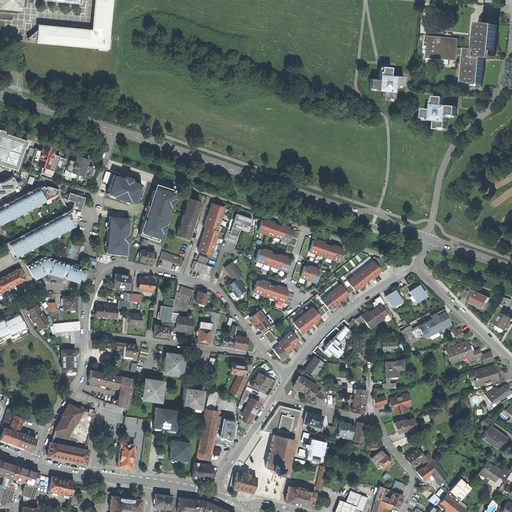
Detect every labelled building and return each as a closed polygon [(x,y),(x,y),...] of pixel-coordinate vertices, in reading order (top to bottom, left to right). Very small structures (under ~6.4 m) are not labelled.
[(17,14),(17,10),(18,10),(18,11),(20,11),(22,9),(22,7),(21,7),(25,7),(26,2),(33,3),(33,0),(0,0),(0,19),(12,21),(12,13),(17,14)] [(93,0),(90,29),(37,24),(36,30),(27,38),(27,39),(35,40),(35,42),(97,48),(97,50),(105,51),(106,49),(107,49),(107,48),(109,48),(110,39),(108,39),(111,0),(93,0)] [(460,39),(429,36),(427,58),(457,61),(458,55),(468,56),(466,83),(483,85),(483,84),(485,58),(495,59),(498,25),(481,23),(478,50),(474,49),(469,49),(459,48),(460,39)] [(374,90),(382,90),(381,99),(387,99),(387,98),(393,98),(394,86),(396,86),(397,85),(402,85),(403,76),(390,75),(390,67),(381,66),(380,71),(379,71),(378,79),(370,78),(369,88),(374,88),(374,90)] [(428,121),(437,121),(436,129),(441,130),(442,128),(447,129),(448,117),(451,117),(451,116),(456,116),(457,107),(444,106),(445,98),(435,97),(435,102),(433,101),(432,110),(424,109),(423,118),(428,119),(428,121)] [(10,168),(16,170),(24,148),(23,148),(23,146),(25,147),(27,141),(0,131),(0,164),(0,165),(1,162),(11,165),(10,168)] [(42,167),(48,146),(43,144),(41,150),(35,148),(30,163),(34,164),(35,167),(38,165),(42,167)] [(55,148),(48,146),(42,167),(53,171),(58,156),(53,154),(55,148)] [(82,158),(76,156),(74,161),(69,159),(65,170),(63,174),(68,176),(70,171),(71,172),(77,174),(82,158)] [(88,160),(82,158),(77,174),(83,176),(89,178),(92,167),(86,165),(88,160)] [(0,166),(0,187),(4,185),(5,186),(12,182),(13,179),(12,178),(14,171),(0,166)] [(107,178),(106,185),(113,187),(115,179),(107,178)] [(135,183),(119,178),(115,189),(131,194),(135,183)] [(59,187),(49,184),(45,186),(44,184),(40,185),(39,184),(0,204),(0,220),(56,193),(56,192),(58,192),(59,187)] [(147,208),(165,213),(173,191),(154,185),(147,208)] [(14,254),(73,224),(76,225),(83,202),(85,201),(84,199),(85,195),(70,190),(67,197),(74,199),(74,200),(73,206),(7,241),(14,254)] [(199,201),(188,198),(185,206),(186,207),(184,215),(182,214),(179,222),(181,223),(179,229),(177,229),(176,234),(187,238),(199,201)] [(222,213),(224,207),(211,203),(209,209),(222,213)] [(165,213),(147,208),(141,229),(159,235),(165,213)] [(222,213),(209,209),(207,215),(220,219),(222,213)] [(226,240),(237,243),(243,223),(250,226),(253,217),(235,212),(226,240)] [(116,226),(118,226),(120,220),(119,220),(120,217),(114,215),(107,234),(113,235),(116,226)] [(218,225),(220,219),(207,215),(205,221),(218,225)] [(269,220),(266,219),(265,221),(261,220),(257,231),(265,234),(269,220)] [(273,224),(273,222),(269,220),(265,234),(273,236),(276,225),(273,224)] [(218,225),(205,221),(203,227),(205,228),(216,231),(218,225)] [(285,226),(281,224),(281,226),(276,225),(273,236),(280,239),(285,226)] [(114,245),(119,246),(119,247),(120,248),(122,242),(126,230),(118,226),(116,226),(113,235),(117,237),(114,245)] [(288,229),(289,227),(285,226),(280,239),(288,241),(289,240),(290,236),(291,233),(292,230),(288,229)] [(126,230),(122,242),(127,243),(132,229),(127,227),(126,230)] [(218,232),(216,231),(205,228),(203,233),(216,238),(218,232)] [(216,238),(203,233),(201,239),(214,244),(216,238)] [(77,238),(71,236),(66,249),(73,251),(77,238)] [(212,250),(214,244),(201,239),(199,245),(212,250)] [(320,241),(316,239),(316,241),(312,240),(311,242),(309,246),(308,249),(308,251),(316,254),(320,241)] [(323,244),(324,242),(320,241),(316,254),(323,256),(327,245),(323,244)] [(114,245),(104,243),(102,254),(116,258),(119,247),(119,246),(114,245)] [(212,250),(199,245),(197,251),(210,255),(212,250)] [(336,246),(332,245),(331,246),(327,245),(323,256),(331,259),(336,246)] [(339,249),(339,247),(336,246),(331,259),(339,262),(340,260),(342,254),(343,250),(339,249)] [(267,250),(263,249),(262,250),(258,249),(254,260),(262,263),(267,250)] [(139,259),(138,260),(152,263),(154,252),(141,250),(140,251),(139,259)] [(270,253),(270,251),(267,250),(262,263),(270,266),(274,254),(270,253)] [(181,258),(161,251),(159,259),(178,265),(181,258)] [(62,259),(46,254),(27,263),(33,275),(35,274),(36,276),(45,271),(44,270),(46,269),(46,271),(48,270),(48,269),(50,269),(49,270),(58,273),(60,274),(62,273),(65,274),(66,276),(76,279),(78,279),(79,277),(91,281),(96,267),(88,265),(87,268),(82,267),(83,266),(69,261),(69,263),(65,262),(66,260),(62,259)] [(282,255),(278,254),(278,256),(274,254),(270,266),(278,268),(282,255)] [(83,255),(81,261),(94,266),(96,259),(83,255)] [(285,258),(286,256),(282,255),(278,268),(285,271),(289,259),(285,258)] [(365,265),(374,276),(377,274),(376,273),(379,270),(377,267),(375,264),(372,260),(365,265)] [(232,278),(234,281),(241,275),(231,262),(224,268),(231,278),(232,278)] [(311,266),(308,265),(307,267),(303,266),(301,270),(300,273),(299,277),(307,280),(311,266)] [(371,279),(374,276),(365,265),(359,270),(366,280),(370,277),(371,279)] [(25,277),(20,266),(6,273),(0,276),(0,290),(12,284),(25,277)] [(314,269),(315,268),(311,266),(307,280),(315,282),(319,271),(314,269)] [(361,286),(364,284),(363,282),(366,280),(359,270),(352,275),(361,286)] [(114,274),(113,286),(127,288),(129,276),(114,274)] [(361,286),(352,275),(346,280),(349,284),(353,290),(354,290),(357,287),(358,289),(361,286)] [(139,277),(137,289),(152,291),(154,279),(139,277)] [(232,278),(231,278),(223,284),(235,299),(243,293),(239,288),(237,285),(238,284),(236,281),(235,282),(234,281),(232,278)] [(265,281),(261,279),(260,281),(256,280),(252,292),(260,294),(265,281)] [(268,284),(268,282),(265,281),(260,294),(268,297),(272,285),(268,284)] [(341,300),(345,298),(343,296),(347,294),(343,289),(339,284),(333,289),(340,299),(341,300)] [(407,285),(401,289),(405,296),(411,292),(417,303),(428,296),(421,284),(410,291),(407,285)] [(280,286),(276,285),(276,287),(272,285),(268,297),(275,299),(280,286)] [(191,297),(192,294),(193,290),(180,286),(178,293),(191,297)] [(283,289),(284,287),(280,286),(275,299),(283,302),(284,299),(285,296),(287,292),(287,290),(283,289)] [(338,303),(337,301),(340,299),(333,289),(326,294),(335,305),(338,303)] [(397,289),(386,296),(393,308),(404,301),(397,289)] [(465,290),(461,296),(469,300),(472,293),(465,290)] [(194,302),(203,305),(207,294),(197,291),(196,295),(194,302)] [(476,291),(471,303),(475,305),(476,303),(484,307),(486,302),(488,303),(490,298),(476,291)] [(76,293),(64,294),(65,307),(76,306),(76,297),(76,293)] [(131,294),(130,301),(132,301),(140,302),(141,294),(131,294)] [(335,305),(326,294),(320,299),(324,304),(327,309),(331,306),(332,308),(335,305)] [(379,304),(380,305),(382,304),(384,302),(379,296),(373,300),(377,306),(379,304)] [(511,299),(503,297),(501,303),(508,306),(511,299)] [(163,306),(172,307),(173,299),(164,298),(163,306)] [(56,299),(50,300),(50,304),(48,304),(49,309),(50,308),(57,308),(56,299)] [(31,313),(30,314),(33,320),(35,319),(39,326),(49,319),(37,301),(27,307),(31,313)] [(367,313),(373,322),(377,319),(378,320),(382,317),(385,322),(390,319),(380,305),(379,304),(377,306),(367,313)] [(96,305),(95,315),(105,316),(106,306),(96,305)] [(162,319),(161,323),(169,324),(170,321),(171,313),(172,307),(163,306),(160,305),(158,318),(162,319)] [(106,306),(105,316),(116,317),(117,307),(106,306)] [(319,317),(315,311),(312,307),(305,312),(313,322),(314,323),(317,321),(316,319),(319,317)] [(251,321),(250,322),(252,325),(264,317),(259,310),(256,312),(251,316),(249,317),(251,321)] [(365,327),(367,326),(368,328),(374,324),(373,322),(367,313),(366,311),(354,320),(363,328),(365,327)] [(219,313),(213,312),(212,315),(211,323),(212,324),(212,326),(216,326),(216,324),(217,325),(219,313)] [(313,322),(305,312),(299,317),(307,328),(310,326),(309,324),(313,322)] [(5,319),(2,321),(8,333),(9,335),(14,333),(20,330),(24,328),(17,313),(16,313),(16,314),(10,317),(9,315),(4,317),(5,319)] [(128,313),(127,323),(139,324),(140,314),(128,313)] [(503,332),(505,329),(506,330),(508,327),(509,328),(511,324),(510,323),(511,320),(511,318),(503,313),(496,324),(498,325),(496,328),(503,332)] [(419,325),(424,335),(441,326),(443,328),(451,324),(445,314),(438,318),(437,316),(419,325)] [(176,322),(175,328),(175,329),(184,330),(184,331),(191,332),(193,318),(177,316),(176,316),(176,322)] [(264,317),(252,325),(254,328),(256,327),(259,330),(260,330),(266,325),(268,323),(264,317)] [(307,328),(299,317),(292,322),(298,330),(299,332),(303,329),(304,331),(307,328)] [(58,330),(57,329),(71,327),(72,340),(80,339),(79,326),(80,326),(80,318),(54,321),(54,323),(51,324),(54,331),(58,330)] [(366,329),(365,327),(363,328),(354,320),(353,318),(348,323),(359,333),(366,329)] [(210,322),(198,321),(196,340),(207,342),(210,322)] [(154,324),(153,335),(170,337),(171,324),(169,324),(161,323),(161,325),(154,324)] [(232,345),(233,336),(235,326),(232,325),(229,336),(223,335),(220,343),(232,345)] [(405,332),(411,342),(424,335),(419,325),(405,332)] [(348,339),(351,332),(344,326),(339,331),(330,341),(330,340),(324,347),(325,347),(322,351),(329,356),(331,353),(336,357),(342,351),(335,345),(344,335),(348,339)] [(404,329),(400,331),(409,348),(413,346),(411,342),(405,332),(404,329)] [(297,341),(296,340),(292,334),(290,331),(283,336),(284,337),(291,347),(295,345),(293,343),(297,341)] [(271,333),(265,337),(270,343),(275,339),(271,333)] [(232,345),(245,347),(246,338),(233,336),(232,345)] [(288,350),(291,347),(284,337),(278,342),(279,344),(286,354),(289,351),(288,350)] [(363,339),(353,339),(353,351),(363,351),(363,339)] [(467,341),(445,350),(447,355),(449,354),(452,360),(465,355),(467,361),(474,358),(471,352),(467,341)] [(124,343),(115,342),(115,347),(119,348),(118,352),(117,352),(117,354),(122,355),(124,343)] [(396,342),(381,342),(381,348),(389,348),(390,353),(393,353),(392,348),(396,348),(396,342)] [(136,345),(124,343),(122,355),(122,356),(131,358),(131,356),(134,357),(136,345)] [(286,354),(279,344),(272,349),(279,358),(283,356),(284,357),(287,355),(286,354)] [(75,347),(62,347),(63,368),(68,368),(68,372),(69,373),(75,373),(76,372),(77,367),(76,366),(75,347)] [(471,352),(474,358),(481,355),(481,354),(478,349),(471,352)] [(481,354),(481,355),(484,363),(493,360),(489,351),(481,354)] [(202,354),(195,352),(192,365),(199,366),(202,354)] [(166,357),(164,357),(162,368),(164,368),(164,371),(167,372),(167,374),(181,375),(184,354),(170,353),(169,354),(166,354),(166,357)] [(216,357),(209,355),(206,371),(213,372),(216,357)] [(313,357),(304,369),(313,375),(322,363),(313,357)] [(402,367),(401,360),(384,361),(385,383),(389,383),(388,376),(395,376),(395,368),(402,367)] [(246,363),(232,361),(229,373),(239,375),(240,375),(243,376),(243,375),(246,363)] [(475,379),(473,380),(475,386),(492,381),(497,379),(495,372),(493,365),(473,371),(475,377),(474,377),(475,379)] [(90,369),(87,381),(115,388),(116,384),(118,376),(90,369)] [(499,371),(495,372),(497,379),(492,381),(493,385),(502,381),(499,371)] [(263,376),(258,373),(254,380),(265,385),(266,386),(270,379),(263,376)] [(240,375),(239,375),(232,389),(233,389),(233,390),(230,389),(228,392),(231,393),(230,395),(233,396),(234,394),(238,396),(247,377),(243,375),(243,376),(240,375)] [(111,403),(127,408),(133,379),(120,376),(118,376),(116,384),(124,386),(123,388),(119,387),(117,400),(112,399),(111,403)] [(298,376),(292,387),(297,389),(297,390),(304,394),(311,383),(298,376)] [(145,381),(143,381),(141,396),(143,396),(143,399),(157,401),(158,398),(160,398),(162,383),(160,383),(160,380),(145,378),(145,381)] [(265,385),(254,380),(253,379),(250,386),(262,392),(265,385)] [(316,401),(320,395),(317,391),(314,389),(316,385),(311,383),(304,394),(303,395),(309,398),(309,397),(316,401)] [(329,383),(328,390),(345,392),(346,386),(329,383)] [(493,389),(484,394),(490,403),(497,399),(498,400),(505,396),(510,392),(510,391),(505,384),(494,391),(493,389)] [(203,390),(183,387),(182,399),(183,399),(182,406),(198,408),(199,401),(201,401),(203,390)] [(354,389),(353,389),(352,392),(354,392),(353,399),(364,401),(366,390),(354,388),(354,389)] [(217,392),(209,389),(205,409),(213,410),(217,392)] [(408,396),(406,397),(405,393),(389,398),(389,400),(388,400),(388,401),(388,402),(387,404),(388,405),(390,406),(391,406),(392,409),(393,409),(394,413),(405,409),(404,406),(408,404),(407,401),(409,401),(409,400),(409,399),(409,398),(409,397),(408,396)] [(383,395),(374,398),(376,405),(385,403),(383,395)] [(259,402),(250,397),(240,414),(249,419),(259,402)] [(362,413),(364,401),(353,399),(350,411),(362,413)] [(49,441),(46,455),(85,463),(86,460),(88,449),(85,449),(94,412),(81,408),(78,408),(75,408),(69,404),(54,429),(51,442),(49,441)] [(300,410),(278,405),(260,430),(272,433),(278,435),(271,434),(263,467),(269,469),(269,472),(278,474),(279,471),(285,473),(294,439),(286,438),(286,437),(293,439),(300,410)] [(4,424),(18,430),(25,412),(7,406),(1,424),(4,425),(4,424)] [(155,408),(152,427),(175,430),(178,411),(155,408)] [(204,408),(196,453),(195,453),(193,462),(194,462),(190,476),(208,479),(210,464),(206,464),(206,459),(208,460),(211,444),(215,444),(221,445),(223,437),(219,436),(221,423),(219,423),(220,416),(216,416),(217,411),(213,410),(205,409),(204,408)] [(321,415),(306,411),(303,422),(311,425),(318,427),(319,425),(321,415)] [(222,418),(221,423),(219,436),(223,437),(230,438),(234,421),(227,419),(228,418),(223,417),(223,419),(222,418)] [(486,417),(480,421),(487,426),(488,425),(491,427),(494,422),(486,417)] [(414,426),(412,419),(408,421),(408,422),(406,423),(404,419),(392,423),(396,433),(414,426)] [(366,422),(356,420),(353,440),(362,442),(366,422)] [(336,433),(344,435),(344,438),(350,439),(352,425),(349,424),(349,423),(339,421),(336,433)] [(4,425),(0,436),(32,448),(36,436),(18,430),(4,424),(4,425)] [(484,432),(481,437),(492,445),(497,438),(502,441),(506,437),(491,427),(488,425),(487,426),(484,432)] [(308,445),(307,445),(305,454),(321,458),(325,441),(309,437),(309,438),(308,445)] [(170,449),(169,459),(186,461),(187,451),(189,451),(190,442),(170,439),(169,449),(170,449)] [(133,444),(119,442),(116,466),(130,468),(133,444)] [(404,457),(411,465),(419,459),(423,456),(416,448),(404,457)] [(374,462),(375,461),(382,468),(390,460),(384,453),(383,453),(380,450),(371,458),(374,462)] [(423,456),(419,459),(422,463),(430,457),(427,452),(423,456)] [(432,458),(415,471),(422,480),(431,473),(432,475),(440,468),(432,458)] [(0,459),(0,475),(1,476),(2,475),(3,475),(10,478),(11,477),(15,465),(0,459)] [(497,476),(500,471),(486,461),(480,471),(493,481),(497,476)] [(15,465),(11,477),(25,482),(33,485),(38,472),(15,465)] [(325,466),(320,465),(315,488),(319,489),(325,466)] [(500,471),(497,476),(504,481),(510,473),(503,467),(500,471)] [(440,468),(432,475),(438,482),(446,475),(445,474),(447,473),(445,471),(444,472),(440,468)] [(235,471),(231,487),(251,492),(255,477),(248,475),(248,474),(247,473),(248,470),(244,469),(243,472),(241,472),(241,473),(235,471)] [(461,474),(459,478),(465,484),(468,479),(461,474)] [(9,481),(10,478),(3,475),(0,485),(5,487),(7,487),(9,481)] [(73,480),(51,475),(47,490),(70,495),(73,480)] [(459,478),(448,490),(454,495),(451,499),(456,502),(469,488),(465,484),(459,478)] [(5,487),(0,503),(8,502),(14,483),(9,481),(7,487),(5,487)] [(33,485),(25,482),(22,494),(29,496),(29,495),(30,496),(34,486),(33,486),(33,485)] [(288,485),(284,501),(310,508),(314,492),(304,489),(305,488),(297,486),(297,488),(288,485)] [(378,485),(375,498),(380,500),(384,487),(378,485)] [(356,505),(360,494),(349,490),(345,501),(356,505)] [(387,502),(391,504),(397,507),(402,494),(397,493),(391,490),(387,502)] [(448,490),(445,494),(451,499),(454,495),(448,490)] [(154,493),(152,507),(162,508),(161,511),(168,511),(169,508),(168,508),(170,495),(154,493)] [(435,499),(437,497),(433,493),(427,500),(433,504),(436,500),(435,500),(435,499)] [(356,505),(355,507),(355,508),(361,510),(366,497),(360,494),(356,505)] [(439,501),(438,503),(444,507),(444,508),(449,511),(456,502),(451,499),(445,494),(439,501)] [(139,511),(141,499),(132,498),(118,497),(118,496),(110,495),(108,509),(110,510),(109,511),(139,511)] [(193,499),(178,496),(175,511),(189,511),(190,509),(192,509),(193,499)] [(334,508),(332,511),(352,511),(355,508),(355,507),(344,503),(345,501),(338,498),(334,508)] [(371,510),(376,511),(378,511),(380,505),(382,501),(380,500),(375,498),(371,510)] [(204,501),(193,499),(192,509),(191,510),(192,510),(192,511),(200,511),(201,511),(200,511),(204,501)] [(438,503),(439,501),(436,499),(435,500),(436,500),(433,504),(432,506),(440,511),(444,508),(444,507),(438,503)] [(200,511),(220,511),(223,509),(204,501),(200,511),(201,511),(200,511)] [(387,502),(382,501),(380,505),(389,509),(391,504),(387,502)] [(511,511),(511,504),(507,501),(503,508),(501,506),(496,511),(511,511)] [(467,511),(456,502),(449,511),(467,511)]
